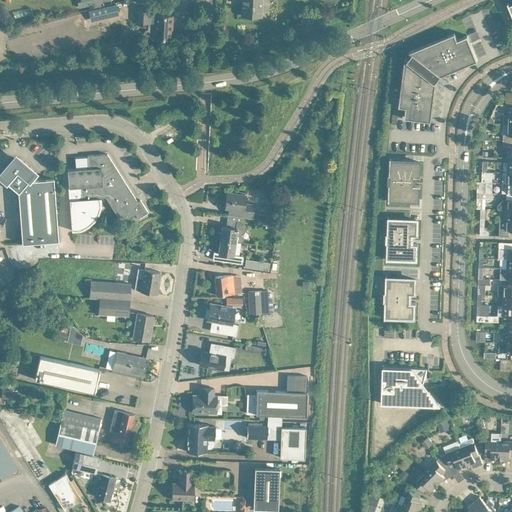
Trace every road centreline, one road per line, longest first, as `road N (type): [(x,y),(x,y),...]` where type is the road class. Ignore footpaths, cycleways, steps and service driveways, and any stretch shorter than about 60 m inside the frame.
road 1 (tertiary): [(0,103),(256,73),(431,0)]
road 2 (residential): [(511,395),(473,372),(457,333),(467,121),(484,89),(511,71)]
road 3 (residential): [(136,511),(184,271),(186,217),(177,195)]
road 4 (residential): [(0,128),(116,123),(146,147),(177,195)]
